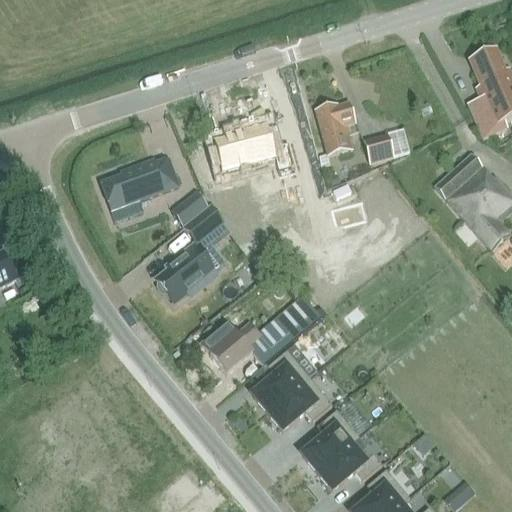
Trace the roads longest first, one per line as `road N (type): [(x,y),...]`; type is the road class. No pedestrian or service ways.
road 1 (unclassified): [(20,136),(459,0)]
road 2 (unclassified): [(267,511),(108,317),(69,253),(20,136)]
